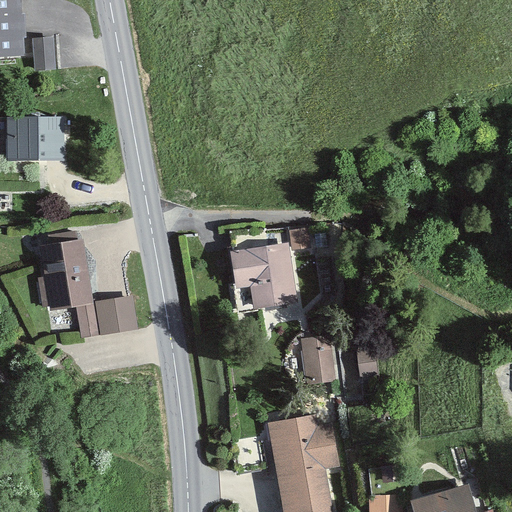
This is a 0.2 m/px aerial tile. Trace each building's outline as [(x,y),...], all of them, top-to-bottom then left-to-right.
[(21,0),(0,0),(0,57),(28,55),(21,0)] [(35,71),(57,69),(54,36),(32,38),(35,71)] [(66,117),(6,117),(6,161),(66,161),(66,117)] [(313,225),(294,225),(294,245),(313,245),(313,225)] [(84,239),(40,245),(50,311),(76,307),(94,303),(84,239)] [(286,242),(228,251),(238,311),(296,302),(286,242)] [(94,303),(76,307),(82,339),(139,330),(133,295),(129,296),(94,303)] [(330,332),(296,335),(301,380),(334,376),(330,332)] [(357,377),(378,375),(376,346),(355,348),(357,377)] [(311,413),(266,422),(283,511),(333,511),(325,469),(341,466),(332,421),(313,425),(311,413)] [(476,511),(468,484),(413,501),(416,511),(476,511)] [(402,511),(403,493),(373,493),(372,511),(402,511)]
